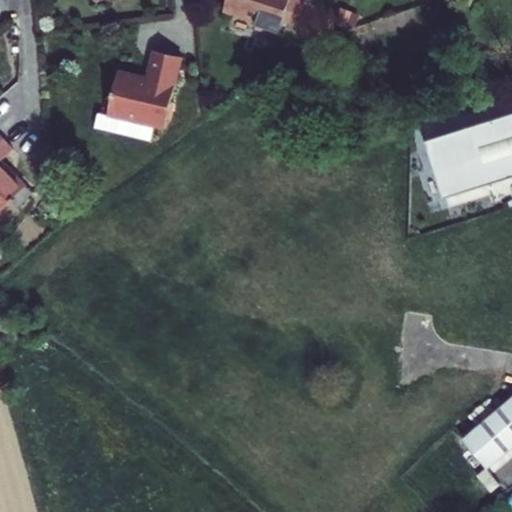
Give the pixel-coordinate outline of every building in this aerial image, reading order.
[(303,0),(229,0),(227,9),(260,20),(258,27),(281,35),(286,20),(330,35),(328,8),(303,0)] [(303,0),(328,8),(326,0),(303,0)] [(151,75),(122,68),(112,111),(167,125),(184,56),(158,49),(151,75)] [(511,175),(511,113),(436,136),(454,193),(511,175)] [(17,149),(5,136),(0,141),(0,213),(29,185),(5,160),(17,149)]
